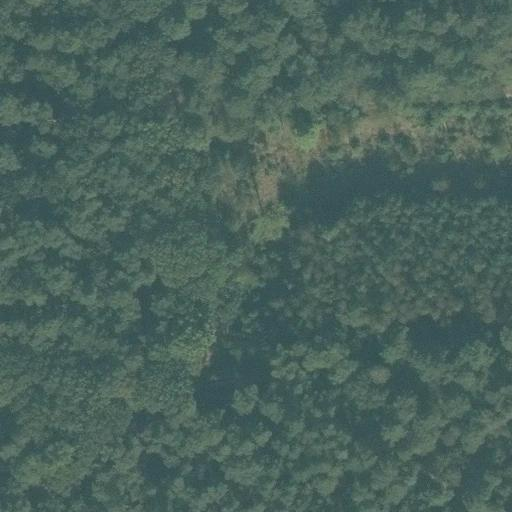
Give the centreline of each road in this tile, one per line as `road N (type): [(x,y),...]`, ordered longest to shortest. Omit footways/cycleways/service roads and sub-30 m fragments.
road 1 (track): [(176,111),(222,331),(261,379)]
road 2 (track): [(0,372),(73,388),(261,379)]
road 3 (track): [(261,379),(298,389),(432,482)]
road 4 (track): [(0,87),(170,86)]
